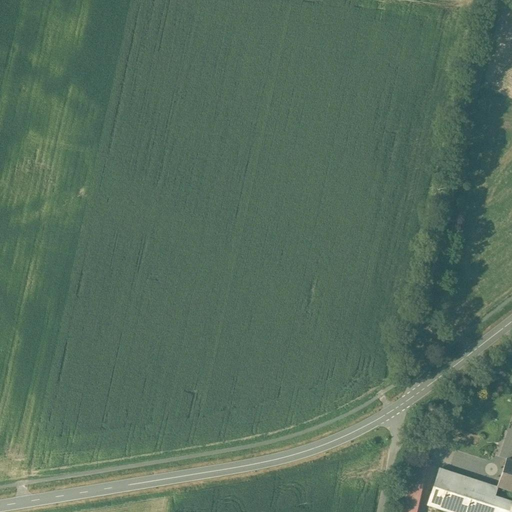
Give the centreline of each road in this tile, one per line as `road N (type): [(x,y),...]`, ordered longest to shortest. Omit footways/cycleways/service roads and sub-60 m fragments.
road 1 (tertiary): [(390,412),(330,443),(270,461),(0,506)]
road 2 (unclassified): [(492,0),(415,363),(422,390)]
